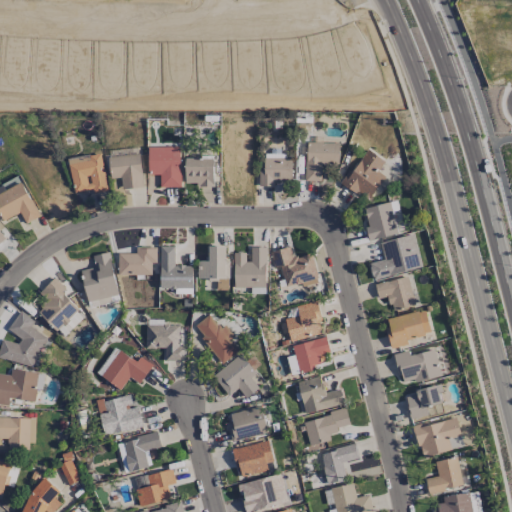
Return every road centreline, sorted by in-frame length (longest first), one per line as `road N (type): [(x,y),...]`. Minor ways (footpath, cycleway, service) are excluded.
road 1 (residential): [(326,211),(105,217),(31,253),(0,288)]
road 2 (residential): [(402,511),(326,211)]
road 3 (secondary): [(380,0),(425,112),(472,284)]
road 4 (secondary): [(511,303),(457,104)]
road 5 (secondary): [(457,104),(449,146),(474,259),(472,284)]
road 6 (secondary): [(472,284),(511,433)]
road 7 (secondary): [(395,0),(430,79),(457,104)]
